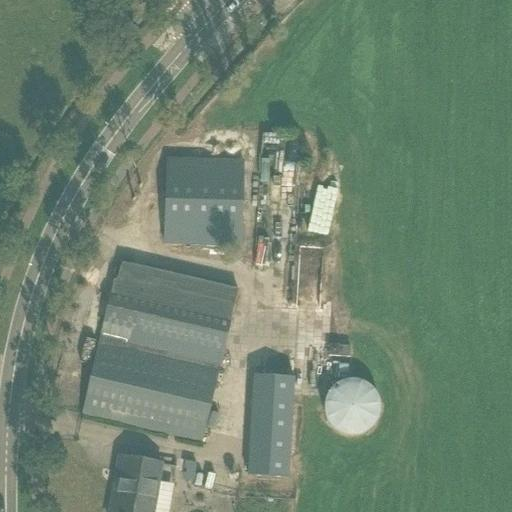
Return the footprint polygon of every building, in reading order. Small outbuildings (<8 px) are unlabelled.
[(236,153),(238,132),(207,129),(205,150),(236,153)] [(245,162),(187,160),(167,160),(164,245),(242,248),(245,162)] [(113,281),(82,415),(201,443),(232,308),(139,287),(143,269),(120,263),(116,281),(113,281)] [(327,358),(348,359),(349,347),(327,346),(327,358)] [(335,435),(377,419),(361,376),(320,392),(335,435)] [(253,377),(247,477),(287,479),(287,475),(293,379),(253,377)] [(112,501),(109,511),(149,511),(150,509),(153,510),(160,465),(119,458),(116,474),(120,475),(116,502),(112,501)]
